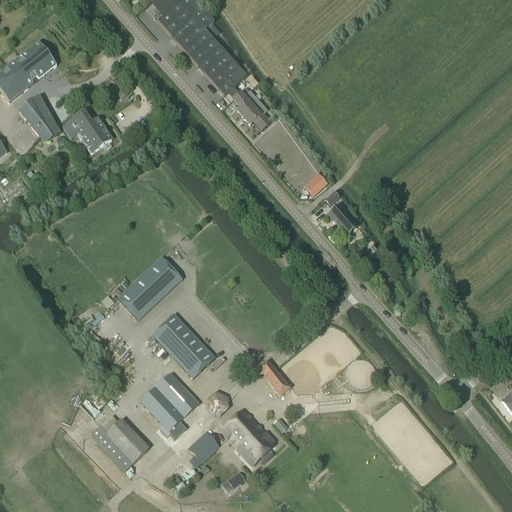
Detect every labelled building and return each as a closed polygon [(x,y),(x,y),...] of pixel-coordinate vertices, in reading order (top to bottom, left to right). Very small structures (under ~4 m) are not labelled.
[(213,24),(191,0),(157,0),(149,5),(150,6),(158,0),(175,0),(179,4),(157,24),(223,98),(246,78),(222,52),(219,49),(205,32),(213,24)] [(0,74),(0,94),(9,105),(32,87),(30,79),(34,76),(39,82),(56,68),(38,44),(20,58),(25,64),(21,67),(14,63),(6,70),(10,75),(6,79),(0,74)] [(121,101),(127,97),(113,81),(108,86),(121,101)] [(249,127),(253,124),(261,133),(263,131),(270,125),(263,116),(266,113),(249,94),(243,99),(240,96),(232,102),(240,110),(237,113),(249,127)] [(57,135),(40,103),(33,107),(30,104),(18,113),(43,144),(50,139),(57,135)] [(87,129),(79,117),(62,129),(70,141),(77,136),(90,156),(111,143),(96,121),(89,125),(90,127),(87,129)] [(306,189),(316,199),(330,186),(320,176),(306,189)] [(333,208),(342,201),(337,195),(329,202),(333,208)] [(346,238),(357,229),(338,208),(328,217),(346,238)] [(182,282),(161,260),(117,301),(138,323),(182,282)] [(123,283),(118,289),(123,294),(128,288),(123,283)] [(173,317),(151,338),(192,382),(214,361),(173,317)] [(266,366),(265,364),(252,373),(255,382),(260,376),(279,399),(289,390),(268,364),(266,366)] [(169,377),(139,405),(167,434),(197,407),(192,401),(200,393),(183,375),(175,382),(169,377)] [(511,418),(511,394),(501,403),(511,418)] [(219,419),(228,411),(226,399),(214,395),(206,403),(208,415),(219,419)] [(252,467),(274,446),(242,412),(220,433),(252,467)] [(279,421),(274,426),(276,430),(282,424),(279,421)] [(148,451),(121,422),(107,436),(100,429),(89,439),(123,475),(148,451)] [(199,466),(217,449),(204,435),(186,452),(199,466)] [(204,467),(200,471),(205,476),(209,472),(204,467)] [(227,495),(243,482),(238,475),(221,487),(227,495)] [(181,485),(176,490),(183,499),(189,494),(181,485)]
